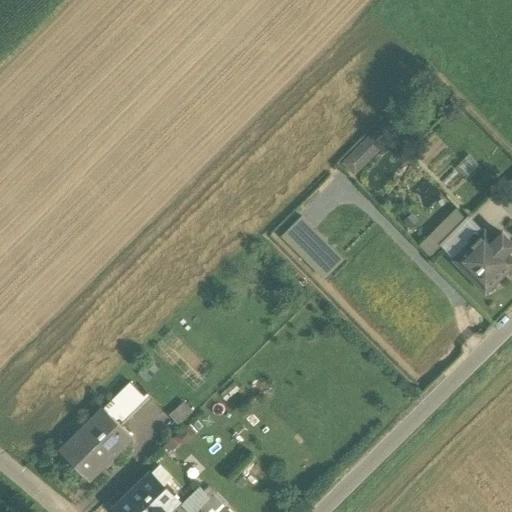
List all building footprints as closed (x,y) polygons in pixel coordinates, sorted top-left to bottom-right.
[(380,124),(341,161),(355,175),(394,139),(380,124)] [(457,210),(432,236),(442,246),(468,221),(457,210)] [(468,221),(442,246),(456,260),(484,232),(471,218),(468,221)] [(511,260),(494,242),(484,232),(456,260),(486,291),(511,264),(511,260)] [(511,248),(511,242),(503,233),(494,242),(506,254),(511,248)] [(432,236),(422,246),(432,256),(442,246),(432,236)] [(148,401),(130,383),(113,401),(131,418),(148,401)] [(131,418),(113,401),(105,409),(122,427),(131,418)] [(104,408),(60,451),(89,480),(133,437),(122,427),(105,409),(104,408)] [(151,474),(116,508),(119,511),(168,511),(179,502),(151,474)] [(199,488),(181,505),(187,511),(197,511),(211,499),(199,488)]
